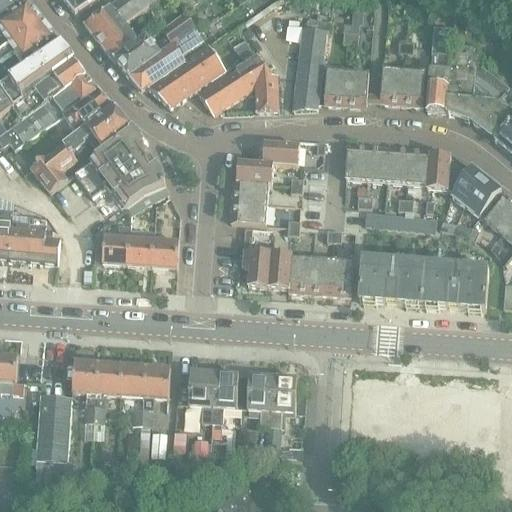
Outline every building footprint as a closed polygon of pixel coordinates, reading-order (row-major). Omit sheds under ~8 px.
[(0,0),(0,32),(30,12),(19,0),(0,0)] [(62,0),(60,1),(75,18),(101,0),(62,0)] [(139,46),(127,28),(166,0),(128,0),(85,30),(115,66),(139,46)] [(172,0),(185,18),(200,8),(193,0),(172,0)] [(194,0),(200,8),(212,0),(194,0)] [(0,91),(31,70),(60,50),(46,33),(30,12),(3,30),(0,32),(0,91)] [(139,46),(115,66),(129,84),(163,61),(196,38),(199,37),(195,31),(185,18),(161,35),(167,43),(158,49),(150,39),(147,41),(139,46)] [(447,120),(452,53),(454,34),(434,32),(426,117),(445,119),(447,120)] [(318,116),(327,38),(302,34),(294,118),(318,116)] [(148,95),(186,69),(180,61),(202,47),(196,38),(163,61),(129,84),(142,99),(148,95)] [(358,50),(359,38),(350,38),(350,49),(358,50)] [(256,44),(249,49),(255,57),(261,52),(256,44)] [(406,59),(407,47),(400,47),(399,58),(406,59)] [(407,47),(406,59),(413,59),(414,48),(407,47)] [(0,121),(12,112),(13,113),(75,68),(62,53),(60,50),(31,70),(0,91),(0,121)] [(171,115),(226,77),(210,53),(186,69),(148,95),(171,115)] [(472,128),(476,74),(477,56),(452,53),(447,120),(472,128)] [(279,119),(279,82),(273,82),(259,62),(243,73),(257,93),(256,94),(257,120),(279,119)] [(87,81),(80,73),(75,68),(13,113),(23,126),(87,81)] [(214,122),(256,94),(257,93),(243,73),(199,102),(214,122)] [(472,128),(495,146),(511,124),(511,103),(507,99),(510,95),(483,74),(476,74),(472,128)] [(401,112),(404,77),(385,75),(383,98),(382,108),(381,110),(401,112)] [(347,113),(348,78),(327,76),(324,111),(347,113)] [(424,114),(427,80),(404,77),(401,112),(424,114)] [(368,97),(370,81),(348,78),(347,113),(366,115),(367,107),(368,97)] [(23,126),(0,141),(0,150),(2,154),(9,148),(16,156),(63,122),(100,96),(87,81),(50,107),(23,126)] [(100,96),(63,122),(77,141),(114,113),(100,96)] [(368,97),(367,107),(382,108),(383,98),(368,97)] [(101,162),(134,138),(114,113),(77,141),(51,160),(34,173),(32,175),(51,200),(68,186),(62,178),(78,167),(74,161),(87,152),(85,149),(89,146),(101,162)] [(511,160),(511,128),(495,147),(511,160)] [(134,138),(76,182),(94,205),(110,193),(131,222),(144,214),(167,201),(165,193),(161,183),(148,156),(134,138)] [(301,150),(299,150),(266,148),(264,170),(274,170),(299,172),(301,150)] [(317,148),(316,160),(324,160),(325,149),(317,148)] [(369,188),(372,152),(349,150),(347,187),(369,188)] [(388,189),(392,153),(372,152),(369,188),(388,189)] [(408,191),(412,154),(392,153),(388,189),(408,191)] [(432,160),(432,155),(412,154),(408,191),(428,192),(432,160)] [(34,173),(51,160),(49,157),(42,163),(39,159),(29,167),(34,173)] [(452,164),(452,161),(432,160),(428,192),(430,192),(429,195),(450,196),(450,191),(455,191),(465,175),(452,164)] [(264,170),(259,169),(238,168),(237,187),(269,191),(273,191),(274,170),(264,170)] [(465,211),(487,184),(472,172),(455,196),(455,197),(453,202),(465,211)] [(500,197),(501,195),(487,184),(465,211),(480,223),(500,197)] [(268,210),(269,191),(237,187),(237,188),(235,188),(234,207),(268,210)] [(511,227),(511,203),(508,200),(506,202),(500,197),(485,216),(491,221),(485,228),(501,241),(511,227)] [(358,202),(357,213),(365,214),(366,202),(358,202)] [(0,203),(0,216),(12,217),(13,208),(0,203)] [(405,217),(406,205),(399,204),(398,216),(405,217)] [(406,205),(405,217),(413,217),(414,206),(406,205)] [(267,232),(268,210),(234,207),(232,229),(267,232)] [(13,221),(13,217),(12,217),(0,216),(0,267),(9,268),(13,221)] [(435,238),(437,226),(366,218),(364,231),(435,238)] [(13,221),(9,268),(30,270),(33,232),(34,223),(13,221)] [(33,232),(30,270),(59,272),(61,245),(47,224),(34,223),(33,232)] [(511,249),(511,227),(501,241),(511,249)] [(455,240),(457,231),(443,228),(440,236),(455,240)] [(96,238),(94,269),(104,270),(104,272),(129,273),(130,246),(131,239),(131,237),(131,232),(118,231),(117,245),(105,245),(106,231),(96,238)] [(462,241),(465,233),(457,231),(455,240),(462,241)] [(473,233),(469,243),(476,246),(480,236),(473,233)] [(271,294),(273,258),(252,257),(253,234),(246,234),(243,274),(250,274),(249,292),(271,294)] [(130,246),(129,273),(154,274),(155,247),(155,238),(131,237),(131,239),(130,246)] [(334,237),(333,248),(340,249),(341,238),(334,237)] [(155,247),(154,274),(178,275),(179,248),(155,247)] [(292,263),(293,263),(293,260),(273,258),(271,294),(290,295),(292,263)] [(312,264),(293,263),(292,263),(290,295),(290,298),(310,299),(312,264)] [(330,301),(332,265),(312,264),(310,299),(330,301)] [(351,302),(353,267),(332,265),(330,301),(351,302)] [(424,311),(426,269),(362,265),(359,306),(365,307),(365,311),(379,311),(379,308),(407,310),(407,314),(420,315),(420,310),(424,311)] [(483,315),(487,315),(489,273),(426,269),(424,311),(427,311),(427,315),(440,316),(440,312),(470,314),(470,318),(482,319),(483,315)] [(0,360),(0,397),(13,398),(13,387),(16,388),(17,362),(0,360)] [(95,428),(98,368),(74,366),(73,398),(87,399),(87,411),(85,411),(84,428),(95,428)] [(120,401),(123,370),(98,368),(95,428),(105,429),(107,400),(120,401)] [(144,403),(147,371),(123,370),(120,401),(144,403)] [(169,405),(171,373),(147,371),(144,403),(143,416),(141,432),(152,433),(154,404),(169,405)] [(212,430),(215,378),(192,377),(191,389),(181,388),(179,411),(189,412),(188,412),(203,413),(202,429),(212,430)] [(212,430),(211,443),(221,443),(222,431),(223,431),(224,415),(248,417),(250,381),(215,378),(212,430)] [(274,383),(250,381),(248,417),(261,418),(260,433),(271,434),(274,383)] [(274,383),(271,434),(281,435),(283,419),(305,420),(306,401),(297,401),(298,385),(274,383)] [(354,387),(350,436),(355,437),(363,437),(377,438),(388,439),(399,440),(411,441),(427,442),(450,444),(482,446),(493,447),(495,447),(499,398),(477,396),(477,397),(477,403),(415,398),(416,392),(354,387)] [(67,470),(72,404),(42,402),(37,469),(35,491),(66,493),(66,490),(67,470)] [(141,432),(143,416),(132,415),(131,431),(141,432)] [(151,463),(165,464),(167,439),(153,438),(151,463)] [(175,438),(174,459),(185,460),(187,439),(175,438)] [(195,447),(194,460),(210,462),(211,449),(211,448),(195,447)] [(270,453),(269,466),(302,469),(302,455),(280,453),(270,453)] [(259,465),(268,465),(268,457),(259,456),(259,465)] [(104,469),(92,468),(90,486),(103,487),(104,469)] [(164,491),(171,486),(163,475),(156,480),(164,491)] [(261,511),(248,492),(216,511),(261,511)]
